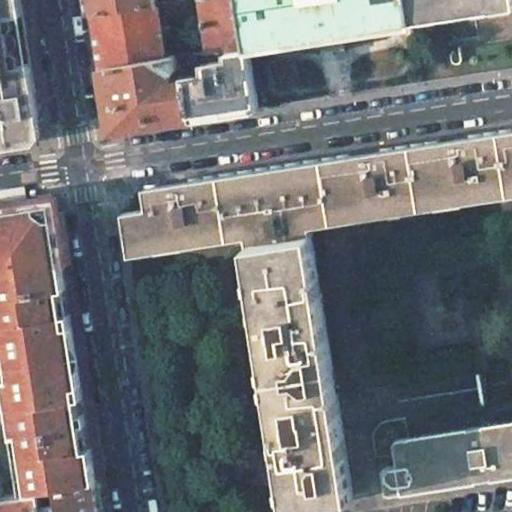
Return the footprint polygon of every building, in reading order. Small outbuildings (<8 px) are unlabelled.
[(40,121),(20,0),(0,0),(0,148),(22,145),(40,121)] [(89,0),(91,10),(157,0),(89,0)] [(157,0),(91,10),(100,67),(167,57),(161,19),(189,15),(186,0),(157,0)] [(200,0),(207,50),(227,47),(246,45),(239,0),(200,0)] [(239,0),(246,45),(249,44),(249,46),(310,37),(314,41),(320,44),(326,45),(332,45),(338,43),(344,39),(348,36),(351,30),(413,21),(409,0),(239,0)] [(511,0),(409,0),(413,21),(511,6),(511,0)] [(196,74),(185,76),(192,119),(259,108),(249,46),(249,44),(246,45),(227,47),(228,58),(195,64),(196,74)] [(167,57),(100,67),(111,131),(192,119),(185,76),(172,78),(171,72),(177,68),(175,55),(167,57)] [(511,129),(144,188),(148,209),(123,212),(130,255),(246,237),(289,511),(353,501),(310,228),(511,196),(511,129)] [(0,264),(9,263),(55,255),(61,254),(56,223),(55,217),(49,218),(38,210),(37,204),(0,209),(0,264)] [(0,273),(1,273),(57,264),(62,263),(61,254),(55,255),(9,263),(0,264),(0,273)] [(0,294),(60,282),(65,281),(62,263),(57,264),(1,273),(0,273),(0,294)] [(83,397),(70,314),(65,315),(61,289),(66,288),(65,281),(60,282),(0,294),(0,326),(2,326),(15,408),(9,409),(14,436),(20,435),(26,471),(20,478),(23,493),(29,492),(44,489),(44,491),(96,482),(91,449),(86,449),(78,398),(83,397)] [(511,476),(511,421),(408,437),(405,417),(386,420),(382,421),(377,426),(374,432),(373,436),(376,456),(396,454),(397,463),(386,465),(384,467),(386,491),(390,495),(460,483),(511,476)] [(44,491),(47,511),(102,511),(98,482),(96,482),(44,491)] [(0,511),(47,511),(44,491),(44,489),(29,492),(23,493),(2,496),(1,489),(0,489),(0,511)]
